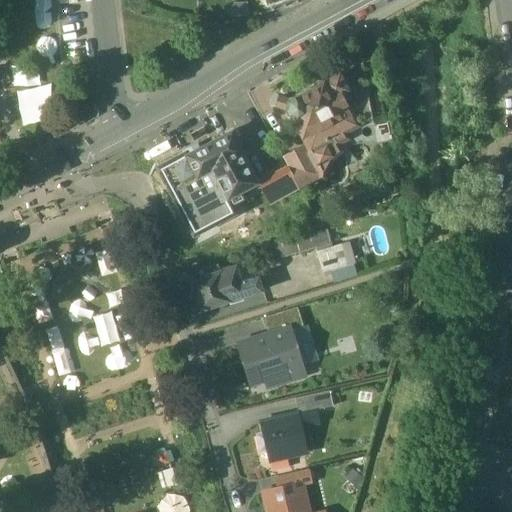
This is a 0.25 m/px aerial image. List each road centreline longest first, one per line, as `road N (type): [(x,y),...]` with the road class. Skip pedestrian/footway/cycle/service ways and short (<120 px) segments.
road 1 (residential): [(56,163),(143,202),(237,511)]
road 2 (residential): [(511,217),(459,511)]
road 3 (track): [(426,41),(433,302)]
road 4 (tertiary): [(123,123),(349,0)]
road 5 (residential): [(105,0),(123,123)]
